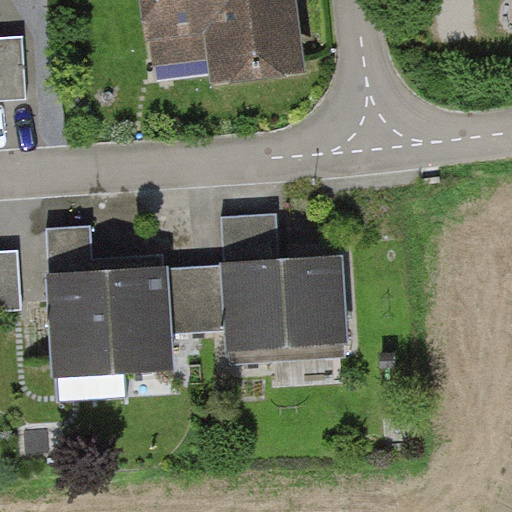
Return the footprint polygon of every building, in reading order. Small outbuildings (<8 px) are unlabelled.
[(287,0),(138,0),(144,62),(206,57),(209,83),(294,75),(287,0)] [(0,102),(25,102),(22,43),(0,44),(0,102)] [(27,249),(0,249),(0,312),(30,311),(27,249)] [(340,259),(190,267),(193,330),(218,329),(220,362),(345,356),(340,259)] [(190,267),(43,275),(48,372),(166,366),(164,332),(193,330),(190,267)]
